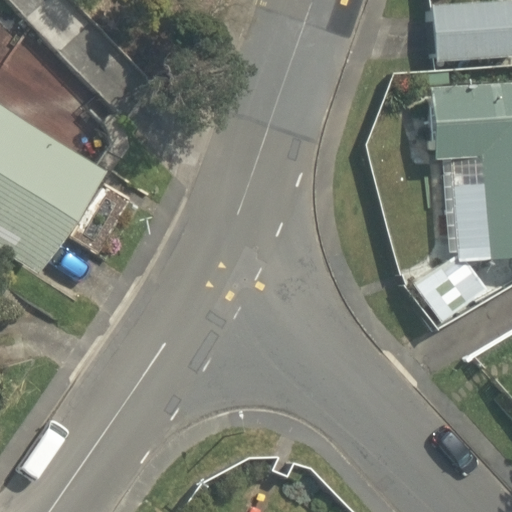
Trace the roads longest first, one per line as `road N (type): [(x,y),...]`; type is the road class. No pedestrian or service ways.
road 1 (residential): [(465,511),(225,251)]
road 2 (residential): [(225,251),(46,511)]
road 3 (residential): [(313,0),(225,251)]
